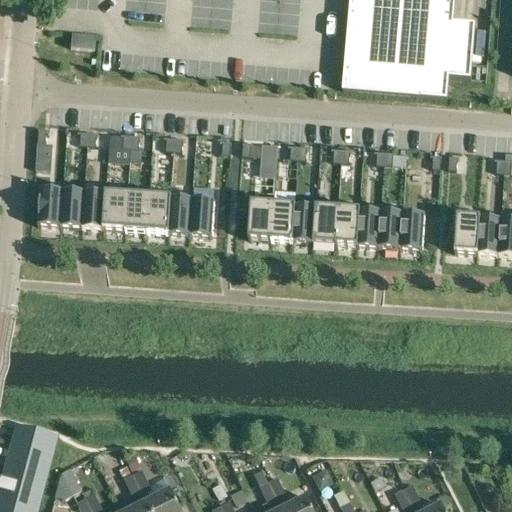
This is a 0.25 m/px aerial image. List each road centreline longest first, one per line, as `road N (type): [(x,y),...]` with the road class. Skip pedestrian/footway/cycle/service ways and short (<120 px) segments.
road 1 (unclassified): [(511,123),(19,88)]
road 2 (unclassified): [(1,312),(19,88)]
